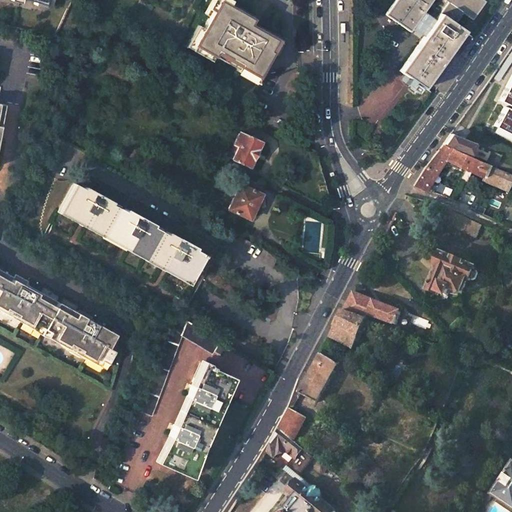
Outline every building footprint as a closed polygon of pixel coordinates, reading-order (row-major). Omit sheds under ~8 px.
[(211,0),(202,16),(208,19),(219,1),(228,6),(230,2),(225,0),(211,0)] [(471,20),(483,3),(479,0),(397,0),(387,16),(409,32),(413,26),(426,35),(400,73),(423,89),(427,83),(459,37),(463,32),(454,26),(462,14),(471,20)] [(208,19),(201,30),(192,46),(203,53),(211,57),(214,51),(226,58),(238,65),(256,75),(262,64),(270,51),(267,49),(274,39),(254,27),(248,24),(251,18),(228,6),(219,1),(208,19)] [(283,37),(256,25),(254,27),(274,39),(267,49),(270,51),(272,52),(283,37)] [(192,46),(201,30),(196,27),(184,49),(200,58),(203,53),(192,46)] [(226,58),(214,51),(211,57),(223,64),(226,58)] [(256,75),(238,65),(235,70),(258,84),(267,67),(262,64),(256,75)] [(511,76),(500,98),(511,104),(509,110),(504,107),(497,122),(511,129),(511,76)] [(511,104),(500,98),(498,104),(504,107),(509,110),(511,104)] [(511,129),(497,122),(494,128),(511,136),(511,129)] [(242,135),(233,131),(227,144),(232,147),(227,157),(247,166),(258,140),(242,133),(242,135)] [(450,133),(442,144),(469,154),(474,143),(472,142),(463,138),(450,133)] [(424,168),(414,185),(424,191),(443,160),(447,161),(455,150),(442,145),(424,168)] [(489,165),(455,150),(447,161),(462,169),(459,177),(464,180),(469,171),(483,178),(489,165)] [(139,152),(134,162),(149,170),(154,161),(139,152)] [(511,176),(511,173),(489,165),(483,178),(507,187),(511,176)] [(249,218),(259,193),(257,192),(260,185),(243,177),(237,174),(234,182),(238,184),(228,209),(249,218)] [(76,187),(63,210),(82,220),(124,242),(166,264),(200,284),(214,258),(194,249),(196,246),(166,231),(165,233),(152,226),(153,224),(125,209),(123,211),(108,203),(109,201),(83,187),(82,190),(76,187)] [(511,187),(498,220),(511,226),(511,187)] [(481,226),(444,208),(439,220),(476,237),(481,226)] [(320,254),(303,252),(303,254),(316,261),(317,258),(319,259),(320,254)] [(467,279),(469,280),(470,278),(474,279),(475,279),(477,271),(477,270),(474,269),(475,267),(441,253),(436,266),(437,266),(428,289),(440,294),(441,292),(448,295),(451,289),(461,293),(467,279)] [(0,309),(5,312),(6,309),(14,313),(13,316),(22,322),(25,318),(37,325),(39,323),(51,331),(49,333),(49,334),(60,340),(60,342),(69,348),(70,345),(78,349),(77,352),(86,357),(88,355),(100,361),(101,359),(108,362),(114,350),(108,346),(115,333),(90,319),(87,324),(74,317),(77,311),(26,283),(23,289),(10,281),(13,276),(0,268),(0,309)] [(23,277),(15,273),(13,276),(10,281),(23,289),(26,283),(28,280),(23,277)] [(365,318),(368,320),(369,315),(396,325),(402,311),(353,293),(344,311),(365,318)] [(87,313),(79,308),(77,311),(74,317),(87,324),(90,319),(92,316),(87,313)] [(331,335),(355,346),(365,318),(344,311),(335,327),(331,335)] [(211,353),(219,340),(185,320),(173,313),(169,323),(137,410),(150,415),(180,335),(211,353)] [(25,318),(22,322),(60,342),(60,340),(49,334),(49,333),(51,331),(39,323),(37,325),(25,318)] [(323,351),(313,370),(311,374),(305,384),(299,392),(316,402),(340,360),(323,351)] [(88,355),(86,357),(105,367),(108,362),(101,359),(100,361),(88,355)] [(221,392),(224,393),(231,377),(202,365),(193,386),(190,384),(187,390),(185,396),(188,398),(176,426),(173,425),(170,430),(168,436),(171,437),(161,459),(187,471),(221,392)] [(307,418),(290,409),(278,430),(293,442),(307,418)] [(294,459),(302,449),(293,442),(278,430),(270,444),(266,452),(272,457),(275,452),(285,452),(294,459)] [(327,468),(318,461),(314,467),(314,468),(320,474),(322,473),(327,468)] [(511,463),(492,494),(511,506),(511,463)] [(334,511),(336,510),(298,480),(288,492),(292,495),(279,511),(334,511)]
